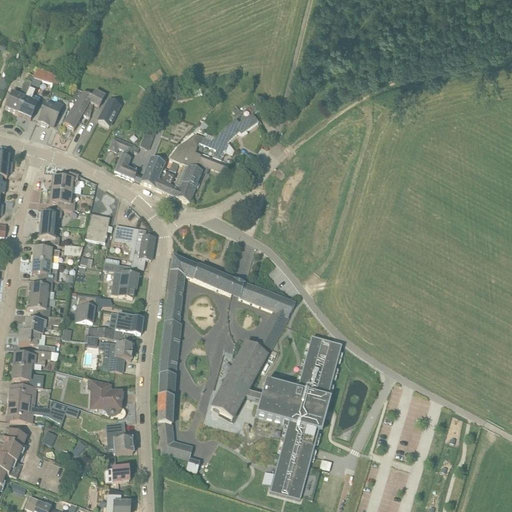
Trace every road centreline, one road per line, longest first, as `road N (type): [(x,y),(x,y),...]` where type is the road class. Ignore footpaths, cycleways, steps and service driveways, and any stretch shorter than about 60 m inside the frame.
road 1 (unclassified): [(488,424),(350,346),(273,254),(251,240)]
road 2 (residential): [(148,511),(143,390),(163,224)]
road 3 (track): [(268,166),(379,88),(511,50)]
road 4 (unclassified): [(264,173),(310,0)]
